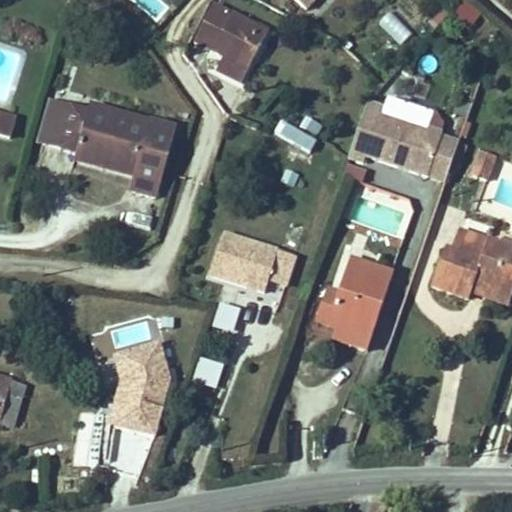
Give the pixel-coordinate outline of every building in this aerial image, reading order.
[(299,0),(318,18),(330,6),(325,1),(325,0),(299,0)] [(449,16),(470,31),(479,18),(458,3),(449,16)] [(229,64),(254,79),(275,41),(225,12),(203,49),(229,64)] [(246,91),(254,79),(229,64),(222,77),(246,91)] [(87,175),(102,117),(51,104),(40,148),(76,157),(73,171),(87,175)] [(392,113),(378,108),(360,165),(375,170),(378,163),(438,182),(450,142),(389,123),(392,113)] [(168,213),(188,143),(102,117),(87,175),(147,190),(142,205),(168,213)] [(15,122),(0,118),(0,139),(9,142),(15,122)] [(316,139),(321,126),(303,119),(297,132),(316,139)] [(277,127),(272,142),(311,154),(316,140),(277,127)] [(481,162),(472,187),(489,192),(497,167),(481,162)] [(342,180),(361,186),(365,173),(345,168),(342,180)] [(255,245),(235,238),(221,278),(242,285),(255,245)] [(511,257),(464,242),(458,262),(451,260),(439,296),(479,309),(481,304),(483,296),(499,301),(501,295),(511,298),(511,257)] [(255,245),(242,285),(273,295),(287,256),(255,245)] [(384,346),(405,282),(364,269),(353,302),(342,298),(332,329),(351,335),(384,346)] [(511,314),(511,298),(501,295),(499,301),(483,296),(481,304),(511,314)] [(351,335),(347,349),(380,360),(384,346),(351,335)] [(116,434),(157,443),(169,386),(157,350),(118,362),(126,388),(116,434)] [(21,401),(0,393),(0,409),(5,411),(16,415),(21,401)]
